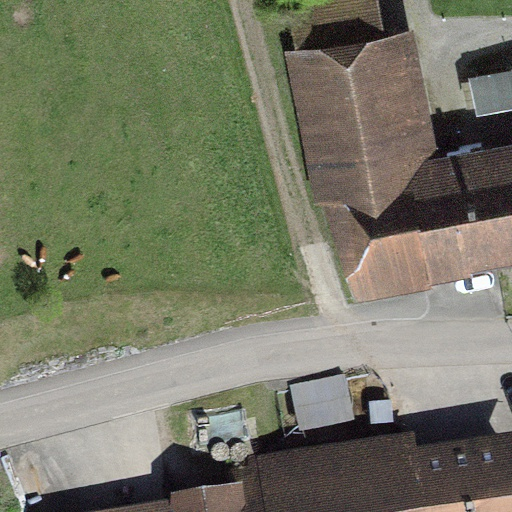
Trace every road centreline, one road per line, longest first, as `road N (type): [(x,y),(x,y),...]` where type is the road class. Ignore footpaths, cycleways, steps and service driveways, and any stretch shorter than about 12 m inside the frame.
road 1 (unclassified): [(0,414),(212,367),(340,349),(511,341)]
road 2 (track): [(239,0),(340,349)]
